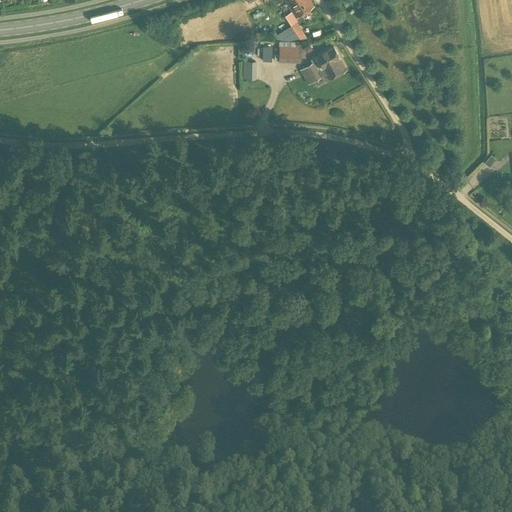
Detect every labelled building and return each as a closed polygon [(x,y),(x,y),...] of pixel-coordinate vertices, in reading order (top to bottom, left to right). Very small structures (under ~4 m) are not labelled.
[(284,0),(296,18),(314,6),(309,0),(284,0)] [(289,41),(299,37),(305,35),(296,22),(276,35),(280,40),(289,41)] [(274,59),(278,59),(278,62),(299,62),(300,44),(295,44),(295,46),(279,46),(279,53),(274,53),(274,59)] [(328,80),(346,70),(339,57),(333,46),(309,59),(311,63),(299,70),(307,84),(324,74),(328,80)] [(243,60),(242,78),(256,79),(256,61),(243,60)]
